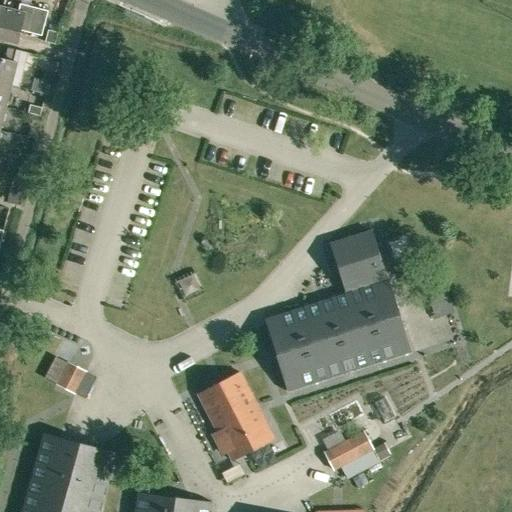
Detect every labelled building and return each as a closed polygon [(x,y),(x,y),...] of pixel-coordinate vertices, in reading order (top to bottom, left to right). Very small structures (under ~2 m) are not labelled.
[(2,7),(0,15),(0,39),(17,44),(21,31),(41,36),(48,11),(20,3),(18,11),(2,7)] [(48,30),(45,41),(54,44),(58,32),(48,30)] [(4,59),(13,61),(16,50),(7,47),(4,59)] [(0,82),(10,85),(18,87),(27,52),(16,50),(13,61),(4,59),(0,57),(0,82)] [(50,82),(42,80),(34,78),(31,91),(45,94),(47,95),(50,82)] [(0,105),(5,107),(10,85),(0,82),(0,105)] [(28,109),(35,111),(39,113),(42,105),(30,102),(28,109)] [(265,319),(288,392),(410,352),(371,231),(329,244),(345,293),(265,319)] [(67,362),(56,384),(74,393),(85,399),(96,377),(85,372),(69,363),(67,362)] [(232,460),(274,438),(240,373),(198,395),(220,438),(217,440),(224,454),(228,452),(232,460)] [(327,450),(325,452),(334,470),(340,466),(343,472),(346,478),(379,461),(379,460),(390,454),(387,449),(384,443),(373,449),(364,431),(353,437),(345,441),(331,448),(327,450)] [(100,511),(116,454),(97,449),(60,439),(42,434),(20,511),(100,511)] [(211,511),(213,503),(192,500),(137,493),(133,511),(211,511)]
